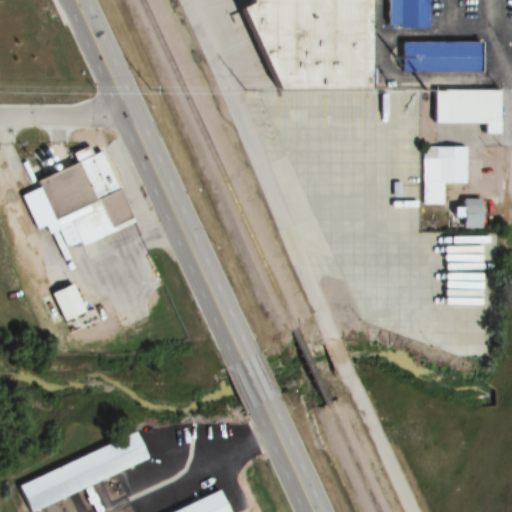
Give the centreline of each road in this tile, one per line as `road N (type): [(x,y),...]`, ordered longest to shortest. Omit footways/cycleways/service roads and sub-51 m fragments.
road 1 (primary): [(75,0),(243,356)]
road 2 (residential): [(186,0),(329,333)]
road 3 (residential): [(345,372),(412,511)]
